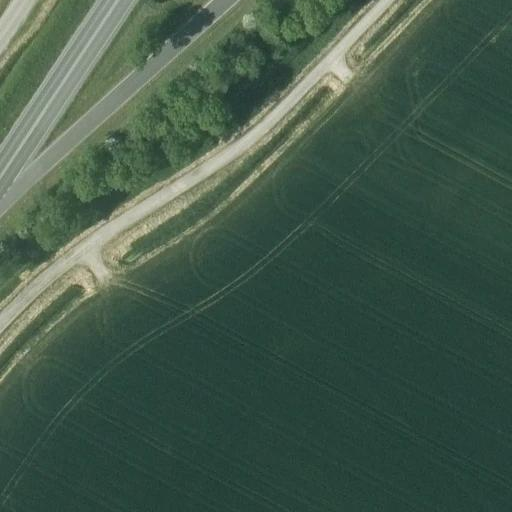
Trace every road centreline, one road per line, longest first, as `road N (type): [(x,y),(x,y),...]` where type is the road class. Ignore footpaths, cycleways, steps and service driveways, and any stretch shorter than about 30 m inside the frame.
road 1 (unclassified): [(0,324),(52,272),(247,141),(388,0)]
road 2 (trunk): [(0,175),(120,0)]
road 3 (trunk): [(0,187),(32,172),(111,106)]
